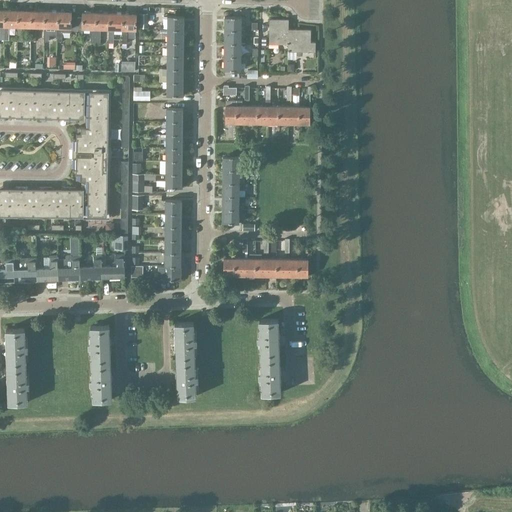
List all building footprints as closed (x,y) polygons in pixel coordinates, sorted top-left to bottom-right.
[(17,26),(18,10),(4,9),(4,39),(9,39),(9,25),(17,26)] [(31,26),(31,10),(18,10),(17,26),(17,40),(22,40),(22,26),(31,26)] [(44,26),(44,10),(31,10),(31,26),(30,40),(35,40),(36,26),(44,26)] [(57,27),(58,11),(44,10),(44,26),(44,40),(48,40),(49,26),(57,27)] [(71,27),(71,17),(71,11),(58,11),(57,27),(57,41),(62,41),(62,27),(70,27),(71,27)] [(95,42),(96,12),(82,12),(82,17),(82,27),(83,27),(89,27),(89,32),(91,32),(91,42),(95,42)] [(109,28),(109,12),(96,12),(95,42),(100,42),(100,28),(109,28)] [(122,28),(122,13),(109,12),(109,28),(108,42),(113,42),(114,28),(122,28)] [(136,13),(135,13),(122,13),(122,28),(122,42),(127,43),(127,29),(136,29),(136,13)] [(147,27),(148,13),(139,13),(139,27),(147,27)] [(167,29),(184,29),(184,16),(177,16),(167,15),(167,29)] [(241,30),(241,17),(241,16),(231,16),(224,16),(224,30),(241,30)] [(310,41),(310,29),(288,29),(288,19),(269,19),(269,43),(287,43),(287,51),(315,51),(315,41),(310,41)] [(184,29),(167,29),(161,29),(161,34),(167,34),(167,42),(184,42),(184,29)] [(241,43),(241,30),(224,30),(224,43),(241,43)] [(184,55),(184,42),(167,42),(167,55),(184,55)] [(240,56),(241,43),(224,43),(224,56),(240,56)] [(149,55),(139,55),(138,55),(138,64),(144,65),(144,59),(149,59),(149,55)] [(184,68),(184,55),(167,55),(167,68),(184,68)] [(240,70),(240,56),(224,56),(224,69),(231,69),(231,70),(240,70)] [(183,81),(184,68),(167,68),(166,81),(183,81)] [(183,95),(183,81),(166,81),(166,95),(176,95),(183,95)] [(237,94),(237,87),(228,87),(228,85),(224,85),(224,94),(237,94)] [(0,114),(79,117),(82,117),(83,91),(0,89),(0,114)] [(149,100),(149,99),(149,91),(133,91),(133,99),(149,100)] [(0,213),(106,214),(106,184),(107,92),(86,92),(85,127),(76,127),(76,139),(74,139),(73,141),(73,143),(73,146),(72,147),(72,148),(72,149),(72,158),(71,158),(72,159),(72,160),(73,163),(73,165),(74,168),(76,168),(75,179),(85,180),(85,183),(82,183),(81,189),(0,188),(0,213)] [(236,122),(236,100),(226,100),(226,104),(225,104),(225,122),(236,122)] [(246,122),(247,105),(242,105),(243,100),(236,100),(236,122),(246,122)] [(257,122),(257,105),(247,105),(246,122),(257,122)] [(267,122),(268,105),(257,105),(257,122),(267,122)] [(268,105),(267,122),(278,122),(278,105),(268,105)] [(288,122),(289,105),(278,105),(278,122),(288,122)] [(299,123),(299,105),(289,105),(288,122),(299,123)] [(299,105),(299,123),(310,123),(310,106),(299,105)] [(166,121),(183,121),(183,108),(176,107),(166,107),(166,121)] [(183,134),(183,121),(166,121),(166,134),(183,134)] [(182,147),(183,134),(166,134),(166,147),(182,147)] [(182,160),(182,147),(166,147),(166,160),(182,160)] [(142,151),(133,151),(132,160),(142,160),(142,151)] [(239,169),(239,156),(223,156),(223,169),(239,169)] [(182,173),(182,160),(166,160),(165,173),(182,173)] [(239,170),(239,169),(223,169),(223,182),(239,183),(239,176),(245,176),(245,170),(239,170)] [(132,173),(132,191),(144,191),(144,179),(135,179),(136,173),(132,173)] [(182,173),(165,173),(155,173),(155,179),(165,179),(165,187),(175,187),(175,186),(182,187),(182,173)] [(239,183),(223,182),(222,195),(239,196),(239,189),(245,190),(245,183),(239,183)] [(142,195),(132,195),(132,209),(142,209),(142,195)] [(245,196),(239,196),(222,195),(222,208),(239,209),(239,202),(245,202),(245,196)] [(165,213),(182,213),(182,200),(175,199),(165,199),(165,213)] [(239,222),(239,209),(222,208),(222,222),(229,222),(239,222)] [(181,226),(182,213),(165,213),(165,226),(181,226)] [(165,226),(165,239),(181,239),(181,226),(165,226)] [(128,235),(118,234),(118,247),(127,248),(128,235)] [(181,252),(181,239),(165,239),(165,252),(181,252)] [(181,265),(181,252),(165,252),(164,265),(181,265)] [(102,265),(102,277),(125,276),(124,253),(115,253),(115,259),(110,264),(102,265)] [(255,274),(256,253),(249,253),(249,257),(245,257),(245,274),(255,274)] [(266,257),(261,257),(261,253),(256,253),(255,274),(266,274),(266,257)] [(80,254),(71,255),(71,254),(65,254),(65,258),(58,258),(58,255),(58,278),(80,278),(80,265),(80,254)] [(102,265),(102,254),(93,254),(93,265),(80,265),(80,278),(102,277),(102,265)] [(36,279),(58,278),(58,255),(49,256),(43,256),(44,267),(36,267),(36,279)] [(14,268),(14,280),(36,279),(36,267),(36,256),(27,257),(27,259),(14,259),(14,268)] [(14,268),(14,259),(14,257),(5,257),(5,268),(0,268),(0,280),(14,280),(14,268)] [(234,274),(234,257),(224,257),(223,274),(234,274)] [(245,274),(245,257),(234,257),(234,274),(245,274)] [(276,275),(276,258),(266,257),(266,274),(276,275)] [(287,275),(287,258),(276,258),(276,275),(287,275)] [(297,275),(297,258),(287,258),(287,275),(297,275)] [(297,258),(297,275),(308,275),(308,258),(297,258)] [(131,265),(131,277),(142,276),(142,265),(131,265)] [(181,265),(164,265),(158,265),(158,278),(164,278),(174,279),(174,278),(181,278),(181,265)] [(262,393),(280,392),(280,374),(278,338),(278,318),(259,319),(260,335),(258,335),(258,341),(260,341),(261,371),(259,371),(259,377),(261,377),(262,393)] [(195,380),(198,379),(197,374),(195,374),(194,343),(196,343),(196,337),(194,337),(193,321),(175,322),(177,396),(196,395),(195,380)] [(93,399),(112,399),(109,324),(91,325),(91,341),(89,341),(89,347),(91,347),(92,377),(90,377),(90,383),(93,383),(93,399)] [(27,386),(29,385),(29,380),(27,380),(26,349),(28,349),(28,343),(25,343),(25,327),(6,328),(9,402),(27,402),(27,386)]
